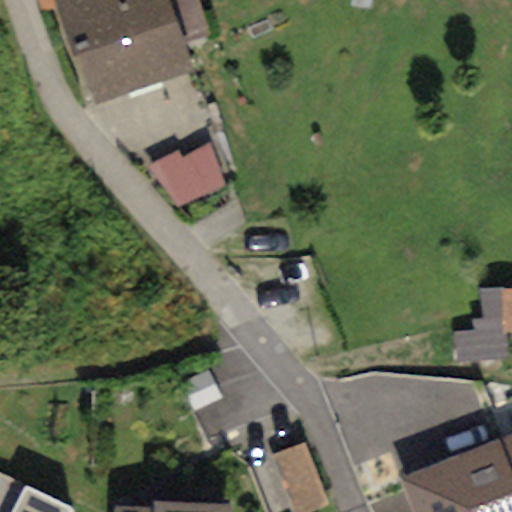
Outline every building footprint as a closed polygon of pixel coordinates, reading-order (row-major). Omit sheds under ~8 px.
[(52,0),(93,108),(191,71),(182,44),(166,0),(52,0)] [(194,0),(166,0),(182,44),(207,35),(194,0)] [(175,208),(223,186),(207,146),(181,160),(177,152),(146,165),(175,208)] [(511,511),(511,432),(396,478),(409,511),(511,511)] [(308,511),(326,505),(303,443),(269,456),(290,511),(308,511)] [(69,511),(71,510),(24,487),(11,511),(69,511)] [(229,511),(230,506),(151,503),(151,509),(112,508),(111,511),(229,511)]
